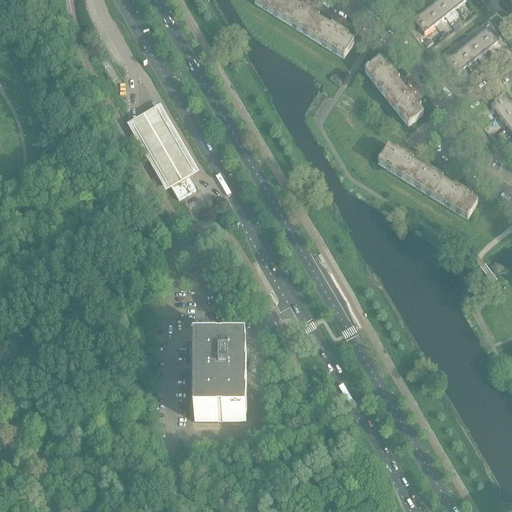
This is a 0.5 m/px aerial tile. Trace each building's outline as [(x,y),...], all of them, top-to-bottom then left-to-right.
[(288,3),(290,1),(288,0),(257,0),(257,1),(255,3),(254,5),(255,5),(285,23),(295,7),(288,3)] [(456,10),(448,0),(442,0),(435,5),(445,18),(456,10)] [(467,2),(464,0),(448,0),(456,10),(466,2),(466,3),(467,2)] [(445,18),(435,5),(425,14),(435,27),(445,18)] [(318,21),(319,19),(302,9),(301,11),(295,7),(285,23),(314,42),(324,25),(318,21)] [(435,27),(425,14),(414,22),(413,22),(424,36),(425,35),(424,35),(435,27)] [(347,40),(349,38),(332,27),(330,25),(328,28),(324,25),(314,42),(343,60),(344,61),(345,59),(346,57),(354,44),(347,40)] [(499,44),(488,30),(487,30),(488,31),(478,39),(488,52),(498,44),(499,44)] [(488,52),(478,39),(467,47),(477,60),(488,52)] [(427,49),(433,44),(430,40),(424,45),(427,49)] [(477,60),(467,47),(457,55),(467,68),(477,60)] [(467,68),(457,55),(447,63),(446,63),(456,77),(457,77),(457,76),(467,68)] [(399,81),(393,73),(387,66),(385,67),(380,61),(368,70),(366,72),(364,73),(365,74),(365,73),(387,101),(402,89),(397,83),(399,81)] [(421,109),(414,100),(408,93),(406,95),(402,89),(387,101),(408,128),(408,129),(410,127),(410,128),(412,126),(424,116),(419,110),(421,109)] [(511,108),(511,107),(510,105),(504,98),(505,97),(504,96),(490,107),(491,108),(499,118),(511,108)] [(162,107),(128,126),(166,193),(201,174),(162,107)] [(511,124),(511,108),(499,118),(508,128),(511,124)] [(412,164),(413,162),(396,151),(395,153),(388,149),(380,162),(379,164),(378,166),(379,166),(408,184),(418,168),(412,164)] [(442,182),(443,180),(426,169),(425,172),(418,168),(408,184),(438,203),(448,186),(442,182)] [(196,192),(188,178),(189,178),(188,177),(187,177),(185,173),(166,175),(166,174),(165,175),(164,176),(179,202),(196,192)] [(471,201),(472,198),(455,188),(454,190),(448,186),(438,203),(467,221),(467,222),(468,220),(470,218),(478,205),(471,201)] [(245,397),(245,387),(246,387),(245,387),(245,378),(246,378),(246,377),(245,377),(245,351),(246,351),(223,351),(218,351),(195,351),(196,351),(196,359),(195,359),(196,359),(196,369),(195,369),(196,369),(196,377),(195,377),(195,378),(196,378),(196,387),(195,387),(196,387),(196,397),(195,397),(196,397),(196,405),(195,405),(196,405),(196,415),(195,415),(196,415),(196,423),(195,423),(195,424),(218,424),(218,423),(223,423),(223,424),(246,424),(246,423),(245,423),(245,415),(246,415),(245,415),(245,405),(246,405),(245,405),(245,397),(246,397),(245,397)]
